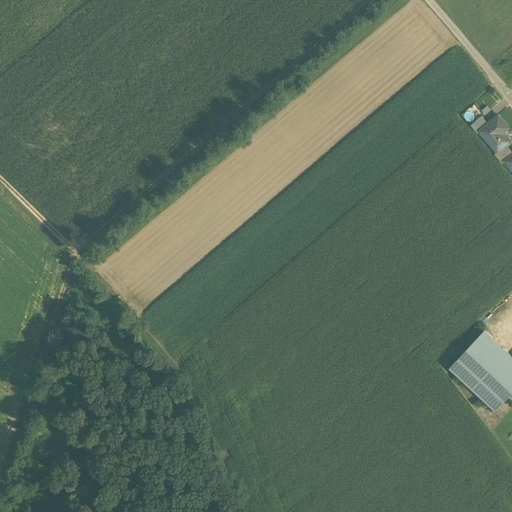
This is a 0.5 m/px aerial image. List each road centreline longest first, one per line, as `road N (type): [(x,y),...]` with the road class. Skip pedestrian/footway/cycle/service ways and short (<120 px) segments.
road 1 (track): [(79,256),(371,0)]
road 2 (track): [(79,256),(193,395),(243,511)]
road 3 (track): [(6,511),(79,256)]
